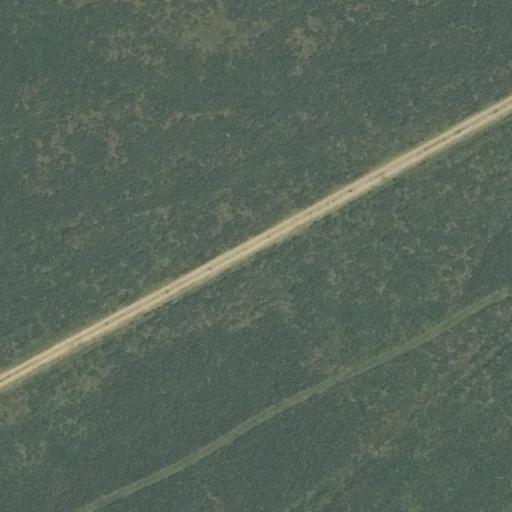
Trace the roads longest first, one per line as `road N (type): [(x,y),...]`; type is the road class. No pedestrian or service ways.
road 1 (track): [(0,384),(511,103)]
road 2 (unknown): [(87,511),(511,289)]
